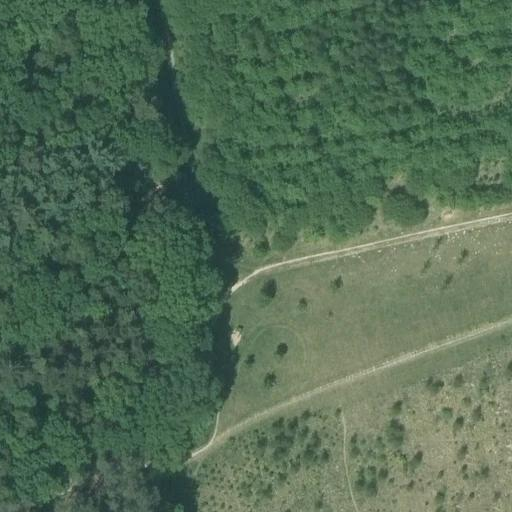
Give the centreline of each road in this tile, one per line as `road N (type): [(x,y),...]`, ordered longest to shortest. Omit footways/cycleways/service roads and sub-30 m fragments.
road 1 (track): [(188,291),(205,454),(46,511)]
road 2 (track): [(188,291),(127,0)]
